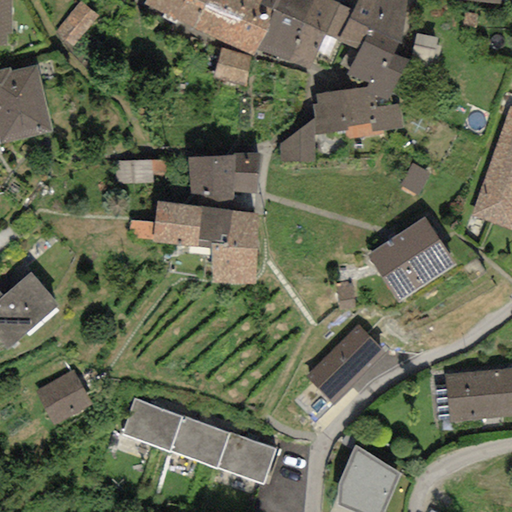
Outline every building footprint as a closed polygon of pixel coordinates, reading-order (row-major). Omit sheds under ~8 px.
[(0,0),(0,45),(6,46),(6,35),(10,35),(10,0),(0,0)] [(193,30),(205,0),(145,0),(143,6),(193,30)] [(205,0),(193,30),(253,56),(257,49),(273,11),(260,6),(262,0),(205,0)] [(262,0),(260,6),(273,11),(257,49),(286,61),(313,0),(262,0)] [(352,10),(327,0),(313,0),(286,61),(308,70),(323,35),(338,41),(352,10)] [(400,60),(405,0),(357,0),(352,10),(338,41),(355,49),(357,43),(400,60)] [(74,50),(102,20),(86,6),(59,35),(74,50)] [(351,58),(345,74),(363,82),(360,90),(376,96),(390,102),(406,63),(403,61),(377,51),(357,43),(355,49),(351,58)] [(219,50),(212,77),(244,85),(251,58),(219,50)] [(0,144),(52,132),(36,66),(12,72),(11,68),(0,70),(0,144)] [(360,90),(341,91),(345,130),(347,141),(373,136),(372,130),(370,108),(376,108),(376,96),(360,90)] [(345,130),(341,91),(315,94),(316,104),(312,104),(314,118),(315,133),(345,130)] [(401,127),(398,105),(376,108),(370,108),(372,130),(401,127)] [(511,108),(509,107),(469,218),(510,233),(511,227),(511,108)] [(315,133),(314,118),(279,144),(280,163),(316,162),(315,133)] [(260,153),(232,154),(233,156),(233,193),(256,194),(260,153)] [(233,193),(233,156),(188,159),(192,207),(202,208),(221,211),(233,201),(233,193)] [(165,161),(110,161),(110,184),(165,184),(165,161)] [(192,207),(157,202),(153,223),(151,241),(151,243),(197,247),(202,208),(192,207)] [(221,211),(202,208),(197,247),(209,248),(210,283),(255,284),(256,214),(221,211)] [(423,218),(366,258),(398,304),(456,264),(423,218)] [(151,241),(153,223),(130,221),(128,238),(151,241)] [(31,273),(2,297),(0,298),(0,342),(7,350),(58,306),(31,273)] [(384,354),(356,326),(304,377),(332,405),(384,354)] [(511,367),(444,376),(446,390),(435,391),(439,418),(449,417),(450,423),(511,414),(511,367)] [(74,371),(34,392),(52,426),(92,405),(74,371)] [(182,418),(134,400),(120,435),(169,453),(182,418)] [(227,434),(182,418),(169,453),(214,469),(227,434)] [(274,450),(227,434),(214,469),(263,485),(274,450)] [(383,511),(401,475),(355,447),(338,484),(339,505),(354,511),(383,511)]
